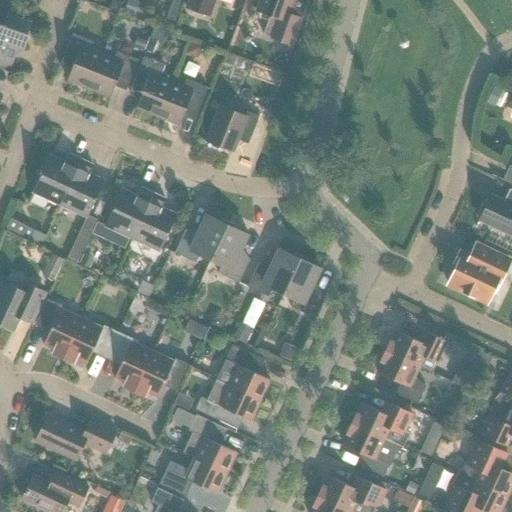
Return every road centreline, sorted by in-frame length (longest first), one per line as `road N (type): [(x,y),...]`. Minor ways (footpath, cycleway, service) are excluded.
road 1 (residential): [(309,191),(266,195),(197,176),(32,108)]
road 2 (residential): [(409,292),(451,205),(478,79),(491,49),(511,44)]
road 3 (unclassified): [(253,511),(367,271)]
road 4 (unclassified): [(309,191),(359,0)]
road 5 (residential): [(154,431),(47,380),(13,381)]
road 6 (residential): [(32,108),(69,13),(56,0)]
